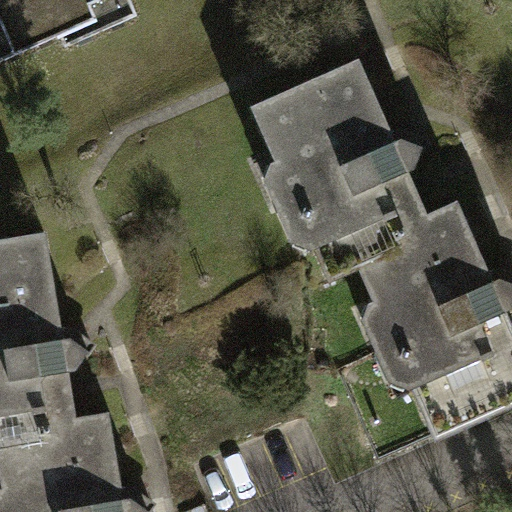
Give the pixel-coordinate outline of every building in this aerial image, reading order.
[(0,0),(0,62),(60,36),(65,47),(138,16),(130,0),(0,0)] [(330,282),(360,268),(385,257),(377,240),(428,216),(409,172),(415,170),(422,150),(403,141),(396,144),(359,62),(253,109),(330,282)] [(458,203),(428,216),(377,240),(385,257),(360,268),(437,441),(511,407),(511,324),(507,313),(511,310),(511,285),(500,281),(494,283),(458,203)] [(0,452),(24,449),(20,427),(77,418),(69,371),(75,370),(88,353),(70,341),(64,342),(46,234),(0,241),(0,452)] [(109,412),(77,418),(20,427),(24,449),(0,452),(0,469),(7,511),(147,511),(130,500),(124,501),(109,412)]
